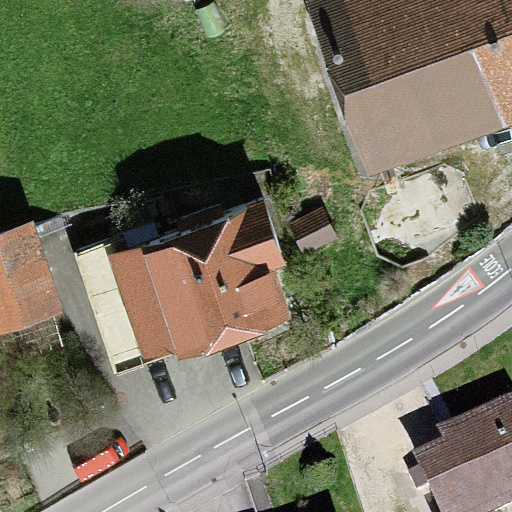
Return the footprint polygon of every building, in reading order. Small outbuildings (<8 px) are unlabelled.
[(511,0),(324,0),(317,3),(369,147),(480,107),(483,113),(511,102),(511,0)] [(263,254),(280,248),(262,196),(221,210),(219,203),(178,218),(180,225),(144,238),(140,227),(76,249),(113,359),(278,299),(263,254)] [(321,209),(292,223),(303,247),(332,233),(321,209)] [(0,231),(0,315),(53,299),(28,223),(0,231)] [(511,405),(444,437),(450,450),(418,465),(440,511),(491,511),(511,502),(511,405)]
